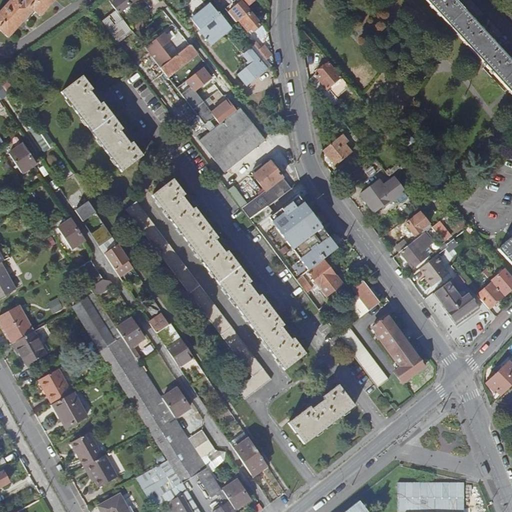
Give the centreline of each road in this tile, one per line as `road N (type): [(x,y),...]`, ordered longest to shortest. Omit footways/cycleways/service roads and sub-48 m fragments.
road 1 (residential): [(284,0),(312,171),(463,374)]
road 2 (residential): [(42,168),(265,511)]
road 3 (residential): [(295,511),(463,374)]
road 4 (residential): [(77,511),(0,376)]
road 5 (residential): [(463,374),(511,498)]
